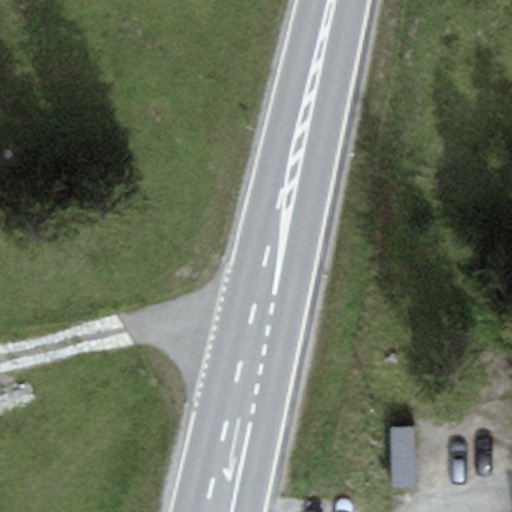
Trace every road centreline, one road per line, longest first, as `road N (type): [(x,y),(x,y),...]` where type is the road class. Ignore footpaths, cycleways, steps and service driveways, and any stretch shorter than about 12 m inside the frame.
road 1 (primary): [(215,511),(330,0)]
road 2 (track): [(0,360),(176,321),(256,325)]
